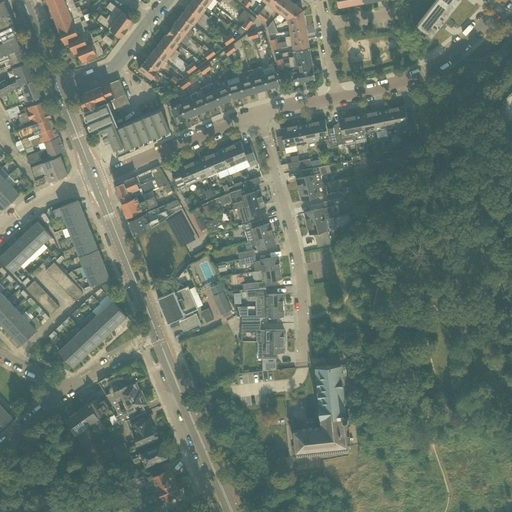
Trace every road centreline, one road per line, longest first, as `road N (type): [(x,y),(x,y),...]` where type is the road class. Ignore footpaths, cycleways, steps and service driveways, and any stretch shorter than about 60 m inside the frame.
road 1 (secondary): [(231,511),(93,178)]
road 2 (residential): [(303,365),(301,280),(257,112)]
road 3 (residential): [(336,97),(417,76),(456,52),(508,0)]
road 4 (residential): [(93,178),(257,112)]
